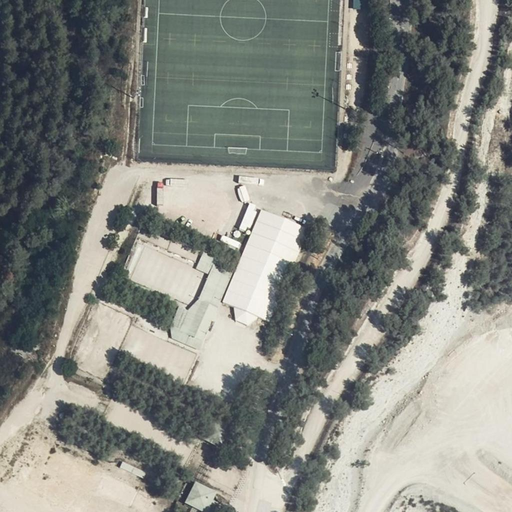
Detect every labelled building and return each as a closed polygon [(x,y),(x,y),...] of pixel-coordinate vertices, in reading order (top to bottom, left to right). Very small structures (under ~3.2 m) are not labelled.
[(213,269),(214,268),(217,260),(199,253),(196,262),(213,269)] [(196,314),(210,320),(228,273),(214,268),(213,269),(196,314)] [(177,331),(188,335),(195,315),(184,311),(177,331)] [(195,315),(188,335),(202,341),(210,320),(196,314),(195,315)] [(210,441),(228,450),(236,429),(217,421),(210,441)] [(192,503),(206,509),(211,494),(197,489),(192,503)] [(208,511),(214,511),(218,503),(213,500),(208,511)]
